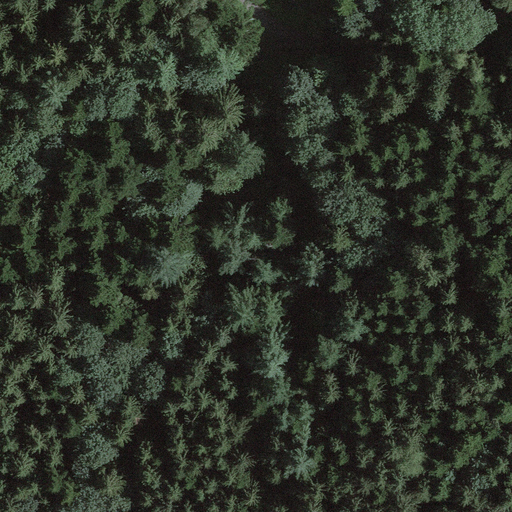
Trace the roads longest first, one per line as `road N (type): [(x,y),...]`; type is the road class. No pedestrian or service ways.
road 1 (track): [(0,94),(234,59),(275,37)]
road 2 (track): [(511,20),(314,50),(275,37)]
